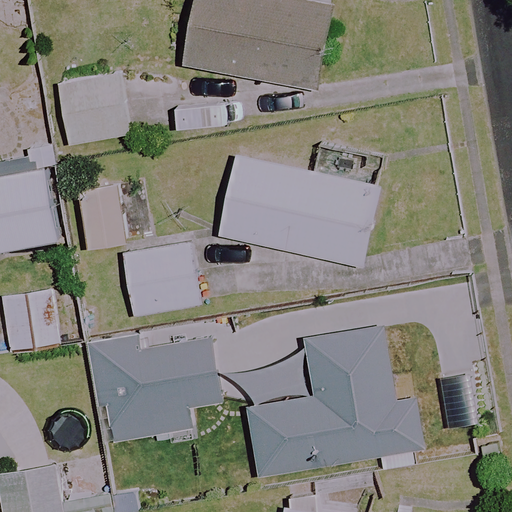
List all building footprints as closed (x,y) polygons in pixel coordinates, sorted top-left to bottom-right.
[(335,8),(296,0),(196,0),(184,61),(318,88),(335,8)] [(139,132),(129,70),(60,81),(69,143),(139,132)] [(365,263),(382,184),(237,153),(220,232),(365,263)] [(0,250),(60,239),(45,163),(0,170),(0,250)] [(117,183),(82,188),(91,247),(126,241),(117,183)] [(201,303),(192,241),(126,251),(135,313),(201,303)] [(62,344),(56,287),(3,293),(10,350),(62,344)] [(397,396),(385,324),(307,336),(317,393),(254,403),(266,472),(412,448),(415,463),(427,461),(416,393),(397,396)] [(222,402),(213,334),(97,349),(109,440),(194,429),(191,406),(222,402)] [(115,511),(107,456),(0,473),(6,511),(115,511)]
